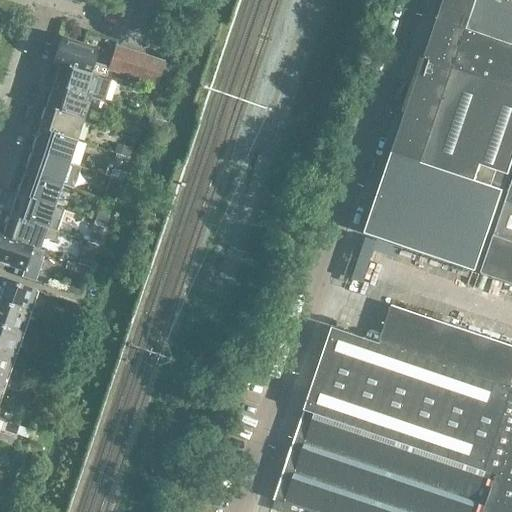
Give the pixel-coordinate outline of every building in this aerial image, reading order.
[(405,126),(401,125),(365,232),(475,270),(503,189),(491,185),(511,125),(511,3),(503,0),(444,0),(434,31),(438,33),(418,91),(414,89),(413,94),(416,96),(405,126)] [(53,61),(59,63),(96,74),(105,76),(107,70),(108,68),(94,64),(98,48),(61,37),(53,61)] [(108,68),(107,70),(120,74),(127,50),(116,46),(115,49),(113,49),(108,67),(108,68)] [(127,50),(120,74),(131,78),(139,54),(127,50)] [(139,54),(131,78),(143,81),(151,57),(139,54)] [(151,57),(143,81),(156,85),(160,71),(159,71),(162,61),(151,57)] [(59,63),(52,83),(99,99),(105,101),(112,79),(96,74),(59,63)] [(158,82),(165,85),(169,72),(162,70),(158,82)] [(99,99),(52,83),(46,105),(82,119),(92,122),(96,111),(99,99)] [(46,105),(39,127),(76,140),(82,119),(46,105)] [(149,116),(146,124),(158,129),(161,120),(149,116)] [(39,127),(32,149),(68,163),(76,140),(39,127)] [(116,154),(130,158),(133,149),(119,144),(116,154)] [(32,149),(24,171),(61,185),(68,163),(32,149)] [(105,175),(120,180),(123,172),(108,167),(105,175)] [(24,171),(17,192),(53,206),(61,185),(24,171)] [(120,192),(122,184),(109,179),(106,187),(120,192)] [(17,192),(9,213),(46,228),(58,232),(65,211),(53,206),(17,192)] [(511,202),(506,200),(481,272),(511,282),(511,202)] [(97,210),(94,221),(104,225),(108,214),(97,210)] [(9,213),(2,235),(31,246),(31,247),(38,250),(42,237),(55,241),(58,232),(46,228),(9,213)] [(100,249),(108,227),(96,223),(88,245),(100,249)] [(31,246),(0,233),(0,259),(10,263),(7,271),(34,281),(41,260),(39,259),(42,252),(38,250),(31,247),(31,246)] [(93,270),(100,249),(88,245),(81,266),(93,270)] [(82,302),(93,270),(81,266),(79,266),(68,297),(82,302)] [(0,301),(28,311),(33,295),(31,295),(33,289),(0,277),(0,301)] [(0,323),(20,331),(28,311),(0,301),(0,323)] [(333,326),(304,409),(486,471),(487,470),(497,474),(511,478),(511,387),(510,387),(511,380),(511,345),(392,305),(379,342),(333,326)] [(58,322),(66,325),(69,317),(61,314),(58,322)] [(0,348),(13,352),(20,331),(0,323),(0,348)] [(29,343),(40,347),(43,339),(32,335),(29,343)] [(0,371),(6,373),(13,352),(0,348),(0,371)] [(38,384),(46,387),(50,375),(41,372),(38,384)] [(31,404),(39,407),(44,393),(35,390),(31,404)] [(20,401),(7,397),(4,405),(17,410),(20,401)] [(275,499),(270,511),(511,511),(511,478),(497,474),(487,470),(486,471),(304,409),(274,499),(275,499)] [(0,431),(0,440),(8,443),(11,435),(0,431)] [(19,463),(22,456),(24,451),(16,448),(11,460),(19,463)]
